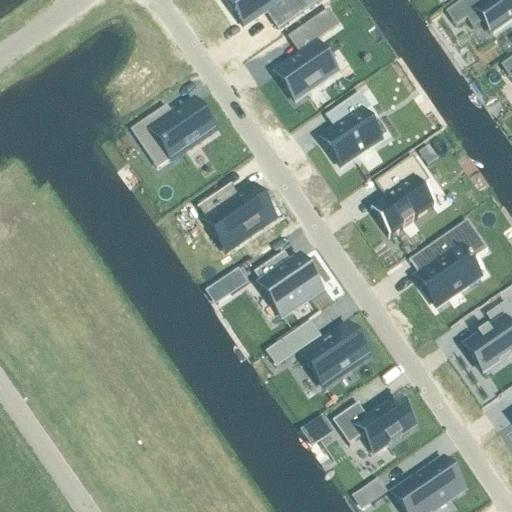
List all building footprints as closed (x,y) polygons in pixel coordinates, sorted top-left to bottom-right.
[(284,0),(282,2),(280,0),(232,0),(224,6),(242,31),(264,16),(276,33),(321,3),(318,0),(284,0)] [(494,0),(467,0),(444,17),(454,31),(465,23),(471,33),(483,24),(491,37),(511,22),(511,0),(496,0),(495,1),(494,0)] [(326,15),(302,32),(311,46),(312,45),(336,30),(326,15)] [(316,50),(274,78),(294,106),(335,78),(316,50)] [(511,61),(499,70),(509,84),(511,82),(511,61)] [(334,135),(320,145),(339,173),(379,146),(360,119),(368,114),(358,99),(344,108),(353,122),(334,135)] [(140,128),(130,135),(138,146),(152,137),(161,150),(159,151),(161,155),(163,154),(170,164),(212,136),(192,108),(166,126),(158,116),(146,124),(147,127),(142,130),(140,128)] [(426,170),(435,164),(427,151),(417,157),(426,170)] [(384,203),(369,213),(388,240),(430,212),(416,191),(426,184),(410,161),(373,187),(384,203)] [(234,196),(200,220),(210,234),(218,229),(236,254),(274,228),(255,201),(242,209),(234,196)] [(0,259),(2,262),(0,263),(0,301),(44,272),(26,246),(33,241),(20,221),(0,234),(0,259)] [(418,281),(415,283),(420,289),(435,312),(478,282),(469,270),(470,269),(468,266),(467,265),(466,265),(462,260),(467,256),(463,250),(476,241),(466,225),(428,251),(435,260),(427,265),(431,271),(427,274),(418,281)] [(278,260),(254,276),(261,287),(260,288),(279,316),(319,290),(300,261),(286,271),(278,260)] [(237,274),(217,287),(226,301),(246,287),(237,274)] [(493,330),(463,351),(481,378),(511,356),(511,337),(510,335),(511,333),(511,315),(505,305),(485,319),(493,330)] [(283,366),(319,342),(308,326),(272,351),(283,366)] [(346,332),(301,362),(321,392),(366,361),(346,332)] [(97,365),(59,390),(77,417),(115,391),(97,365)] [(358,409),(332,427),(349,451),(363,441),(375,459),(389,449),(390,450),(402,441),(401,440),(415,430),(395,402),(367,422),(358,409)] [(132,449),(109,465),(127,492),(167,464),(154,446),(168,436),(154,415),(123,436),(132,449)] [(318,422),(299,435),(302,440),(310,435),(316,444),(328,436),(318,422)] [(438,467),(395,496),(405,511),(437,511),(445,507),(442,504),(457,494),(438,467)] [(377,484),(361,494),(370,508),(386,497),(377,484)]
